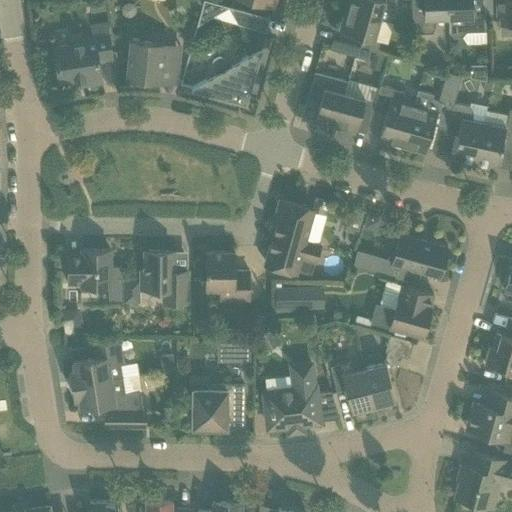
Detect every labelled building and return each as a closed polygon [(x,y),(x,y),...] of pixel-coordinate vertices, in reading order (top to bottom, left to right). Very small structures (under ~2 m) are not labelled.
[(91,13),(106,11),(105,0),(89,3),(91,13)] [(238,24),(266,31),(269,17),(207,0),(203,0),(197,25),(228,7),(238,24)] [(347,0),(345,9),(379,19),(382,8),(393,11),(396,0),(347,0)] [(449,16),(448,0),(411,0),(413,33),(433,32),(437,16),(449,16)] [(462,36),(465,32),(485,31),(484,0),(448,0),(449,16),(449,31),(453,37),(462,36)] [(511,0),(496,0),(497,15),(499,15),(499,23),(511,23),(511,0)] [(122,13),(126,17),(130,18),(134,16),(137,12),(136,7),(133,4),(129,3),(125,4),(122,8),(122,13)] [(360,47),(371,50),(377,52),(380,41),(374,39),(379,19),(345,9),(339,30),(363,37),(360,47)] [(98,61),(112,59),(106,22),(91,25),(93,35),(84,36),(85,43),(54,47),(57,65),(55,66),(53,69),(54,77),(57,80),(59,79),(59,82),(83,78),(84,84),(101,82),(98,61)] [(131,40),(127,78),(161,81),(161,76),(174,78),(174,82),(176,83),(179,57),(163,55),(164,44),(131,40)] [(368,60),(371,50),(360,47),(357,57),(368,60)] [(249,91),(261,48),(231,65),(227,57),(223,55),(217,54),(213,57),(211,62),(211,66),(216,74),(192,87),(235,99),(249,91)] [(372,53),(370,63),(382,67),(385,57),(372,53)] [(442,83),(458,88),(461,76),(446,72),(442,83)] [(335,127),(344,92),(347,82),(327,76),(314,121),(335,127)] [(490,91),(492,80),(485,81),(483,89),(490,91)] [(402,146),(414,103),(401,100),(403,91),(380,84),(375,101),(373,107),(386,111),(378,139),(402,146)] [(434,124),(446,128),(453,105),(432,99),(433,94),(418,89),(414,103),(402,146),(425,153),(434,124)] [(373,107),(375,101),(344,92),(335,127),(355,133),(362,109),(372,112),(373,107)] [(474,165),(483,122),(472,119),(474,111),(470,105),(454,102),(453,105),(446,128),(445,132),(457,135),(453,156),(461,158),(460,162),(474,165)] [(511,144),(511,108),(509,108),(505,126),(483,122),(474,165),(489,168),(489,164),(498,166),(502,142),(511,144)] [(271,266),(298,274),(298,272),(310,275),(315,260),(316,260),(320,245),(304,241),(313,208),(280,199),(270,233),(273,234),(269,250),(275,252),(271,266)] [(351,208),(349,216),(361,219),(363,212),(351,208)] [(367,213),(363,227),(377,231),(381,217),(367,213)] [(391,264),(439,277),(448,247),(428,241),(428,242),(421,240),(421,239),(400,233),(391,264)] [(68,255),(68,284),(82,285),(110,286),(111,250),(82,249),(82,255),(68,255)] [(164,289),(164,300),(164,302),(187,302),(188,271),(174,271),(174,250),(145,250),(145,270),(141,270),(141,288),(164,289)] [(353,266),(376,272),(381,257),(357,250),(353,266)] [(249,300),(249,270),(234,270),(234,251),(206,251),(206,285),(220,285),(220,299),(249,300)] [(122,303),(139,303),(139,279),(123,278),(122,303)] [(376,302),(371,320),(423,335),(431,306),(430,306),(433,293),(402,284),(395,308),(376,302)] [(280,287),(275,287),(276,307),(276,312),(277,312),(293,312),(293,309),(307,309),(306,286),(280,287)] [(62,311),(64,319),(72,318),(74,332),(75,340),(84,338),(79,308),(71,310),(71,309),(62,311)] [(65,334),(74,332),(72,318),(64,319),(62,320),(65,334)] [(271,328),(256,337),(263,350),(279,341),(271,328)] [(511,336),(497,332),(493,346),(489,345),(484,362),(511,370),(511,336)] [(364,367),(374,409),(388,405),(387,401),(395,399),(389,373),(394,371),(400,355),(408,358),(414,341),(390,333),(385,350),(388,351),(385,362),(364,367)] [(72,384),(123,376),(120,363),(123,363),(119,340),(93,344),(95,356),(73,360),(74,369),(70,370),(72,384)] [(227,340),(227,361),(231,361),(250,361),(250,340),(231,340),(227,340)] [(172,354),(161,356),(162,368),(174,366),(172,354)] [(350,360),(339,363),(330,365),(336,391),(346,388),(351,410),(359,408),(360,412),(374,409),(364,367),(352,370),(350,360)] [(268,427),(301,424),(319,421),(315,386),(314,386),(311,363),(292,365),(293,374),(265,378),(266,391),(264,392),(268,427)] [(193,388),(193,405),(188,407),(192,420),(192,427),(226,427),(227,402),(244,403),(244,384),(209,384),(209,374),(189,374),(189,388),(193,388)] [(105,426),(146,426),(146,411),(143,411),(140,391),(125,393),(123,376),(72,384),(74,398),(79,398),(80,407),(105,403),(106,411),(105,411),(105,426)] [(471,421),(469,429),(500,437),(498,441),(511,445),(511,397),(490,391),(486,405),(473,402),(468,420),(471,421)] [(165,408),(162,420),(171,423),(175,410),(165,408)] [(506,460),(475,451),(471,466),(464,464),(455,497),(486,505),(493,480),(511,485),(511,462),(505,461),(506,460)] [(241,511),(242,501),(239,501),(236,499),(228,499),(226,501),(222,501),(217,505),(213,505),(213,510),(199,510),(198,511),(241,511)] [(190,511),(190,509),(171,508),(171,500),(146,500),(146,511),(190,511)] [(117,511),(117,501),(89,501),(89,511),(117,511)]
